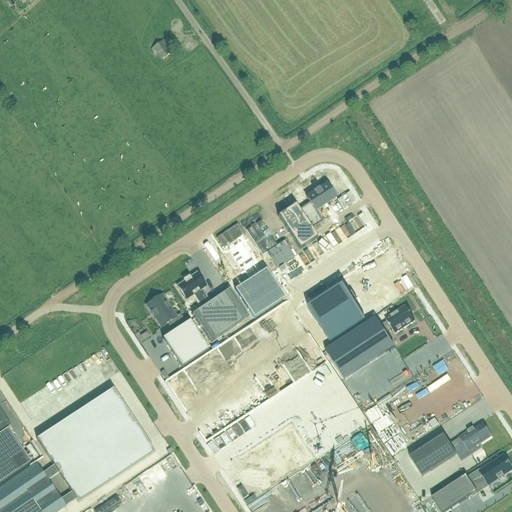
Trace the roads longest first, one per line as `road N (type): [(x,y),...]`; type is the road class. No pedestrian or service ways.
road 1 (unclassified): [(511,409),(339,158),(297,169),(120,288),(108,313)]
road 2 (track): [(48,308),(501,0)]
road 3 (unclassified): [(108,313),(113,333),(229,511)]
road 4 (unclassified): [(283,149),(176,0)]
